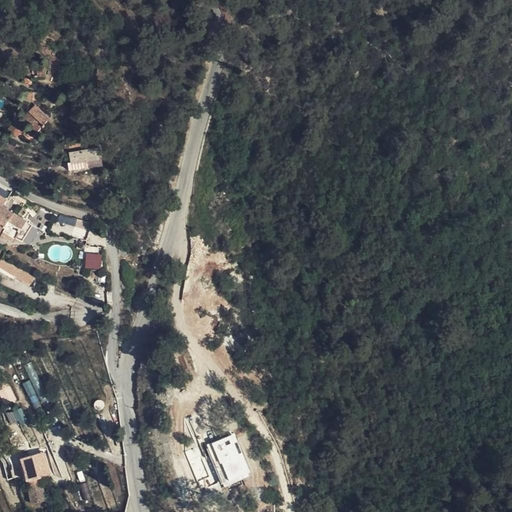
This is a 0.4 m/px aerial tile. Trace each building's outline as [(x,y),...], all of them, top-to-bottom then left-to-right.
[(28,101),(38,101),(39,93),(27,93),(28,101)] [(31,109),(29,111),(22,119),(20,118),(9,130),(17,137),(29,124),(38,132),(42,128),(43,129),(46,126),(45,125),(50,118),(35,105),(34,106),(31,109)] [(103,165),(99,147),(70,153),(73,165),(70,166),(70,171),(103,165)] [(105,181),(118,182),(118,171),(105,170),(105,181)] [(16,239),(26,223),(3,208),(0,206),(0,233),(13,242),(16,239)] [(16,239),(22,243),(32,226),(26,223),(16,239)] [(103,260),(95,259),(93,271),(101,272),(103,260)] [(35,279),(2,261),(0,264),(0,270),(31,287),(35,279)] [(236,433),(206,444),(221,487),(251,476),(236,433)] [(41,478),(51,476),(47,460),(37,463),(34,456),(21,459),(23,466),(27,481),(41,478)] [(46,501),(41,478),(27,481),(32,504),(46,501)]
